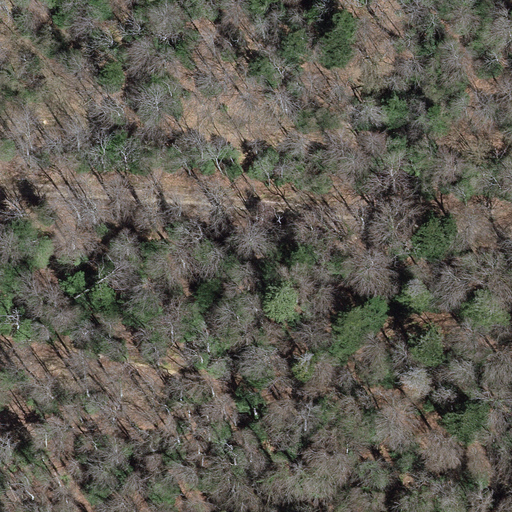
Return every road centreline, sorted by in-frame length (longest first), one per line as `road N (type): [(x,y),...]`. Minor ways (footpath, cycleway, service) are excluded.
road 1 (track): [(0,335),(416,420),(511,476)]
road 2 (track): [(511,235),(137,190),(0,190)]
